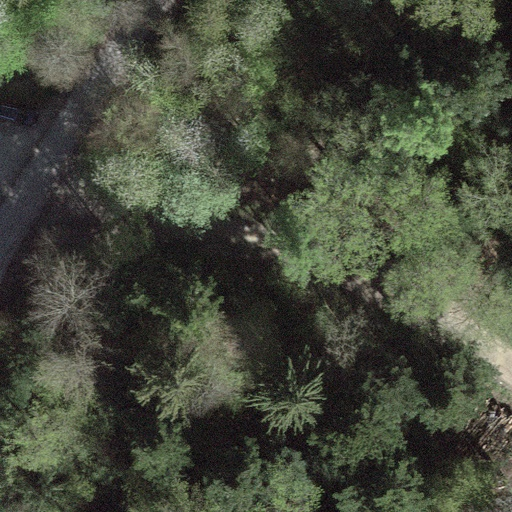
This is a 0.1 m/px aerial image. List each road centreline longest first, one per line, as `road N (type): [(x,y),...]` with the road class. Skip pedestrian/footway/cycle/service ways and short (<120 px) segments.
road 1 (track): [(40,175),(129,208),(358,265),(511,358)]
road 2 (track): [(152,0),(0,241)]
